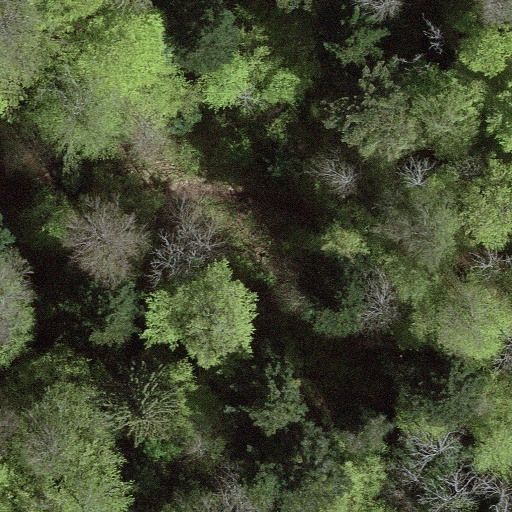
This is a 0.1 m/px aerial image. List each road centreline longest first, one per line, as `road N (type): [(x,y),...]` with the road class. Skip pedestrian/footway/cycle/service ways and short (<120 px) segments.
road 1 (track): [(511,256),(257,198),(24,192),(0,180)]
road 2 (track): [(0,85),(110,0)]
